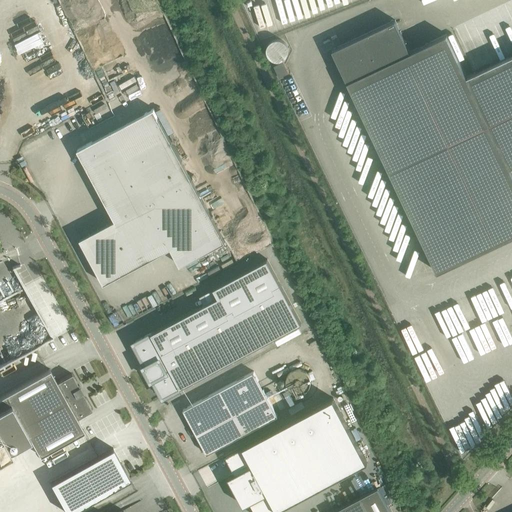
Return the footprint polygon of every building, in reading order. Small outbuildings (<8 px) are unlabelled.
[(347,82),(305,102),(449,407),(490,388),(494,397),(511,388),(511,277),(496,244),(511,236),(511,172),(510,167),(511,166),(511,54),(467,77),(447,34),(410,51),(395,20),(332,49),(347,82)] [(270,40),(268,58),(281,60),(284,41),(270,40)] [(171,247),(180,265),(225,241),(154,108),(77,149),(115,220),(80,238),(104,283),(171,247)] [(163,397),(301,323),(267,259),(213,288),(218,297),(134,342),(146,364),(144,365),(151,379),(153,378),(163,397)] [(78,384),(72,373),(57,381),(50,368),(0,396),(0,433),(9,450),(30,438),(40,455),(84,431),(77,418),(92,409),(84,395),(82,396),(80,392),(83,391),(80,385),(77,386),(76,385),(78,384)] [(183,409),(207,454),(278,416),(254,371),(183,409)] [(278,395),(273,398),(280,411),(285,408),(278,395)] [(243,446),(226,455),(235,473),(228,477),(234,487),(236,486),(240,494),(238,495),(243,505),(251,501),(256,511),(272,511),(367,462),(333,398),(243,446)] [(113,448),(50,483),(66,511),(70,511),(130,479),(113,448)] [(331,511),(391,511),(378,487),(331,511)]
